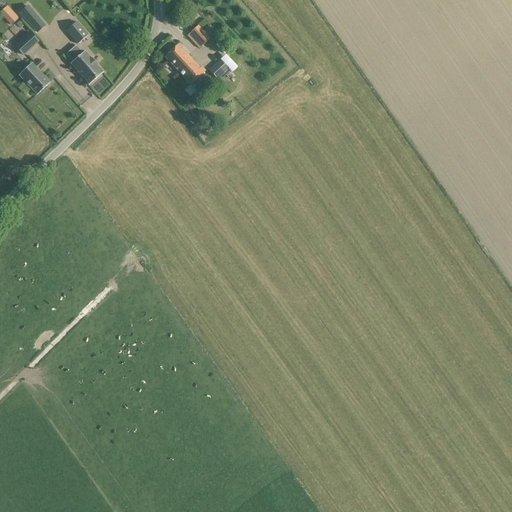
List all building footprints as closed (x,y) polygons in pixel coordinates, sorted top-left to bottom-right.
[(7,4),(1,10),(5,14),(2,17),(10,26),(19,18),(7,4)] [(28,6),(20,13),(36,33),(45,26),(28,6)] [(77,22),(66,31),(78,44),(88,36),(77,22)] [(198,26),(187,36),(199,49),(210,39),(216,33),(209,26),(203,31),(198,26)] [(15,47),(23,57),(38,44),(30,34),(15,47)] [(178,44),(164,56),(190,85),(196,90),(207,80),(201,75),(205,71),(201,67),(199,68),(178,44)] [(85,51),(70,64),(71,65),(71,64),(89,84),(88,85),(88,86),(103,73),(103,72),(102,73),(96,65),(97,65),(92,59),(91,60),(85,52),(86,52),(85,51)] [(220,60),(209,71),(217,80),(228,69),(220,60)] [(32,64),(19,76),(37,95),(50,83),(32,64)]
